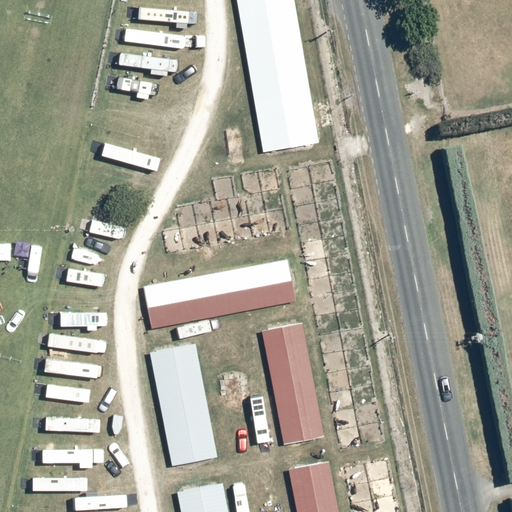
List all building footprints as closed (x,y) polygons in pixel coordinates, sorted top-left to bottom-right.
[(270,248),(126,275),(134,317),(278,289),(270,248)] [(304,426),(283,309),(243,316),(265,433),(304,426)] [(199,450),(177,333),(138,340),(159,457),(199,450)] [(320,511),(309,452),(269,459),(279,511),(320,511)] [(210,511),(204,473),(164,480),(169,511),(210,511)]
